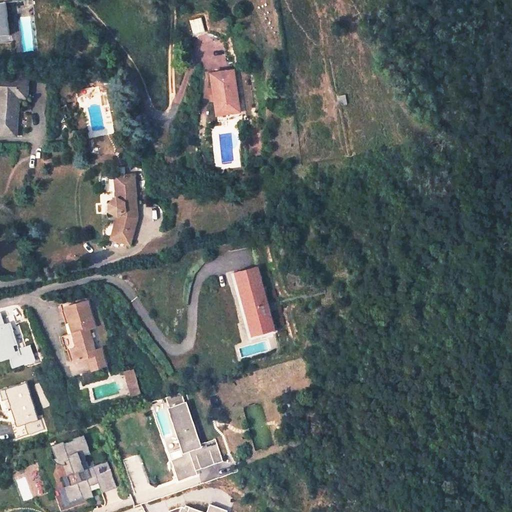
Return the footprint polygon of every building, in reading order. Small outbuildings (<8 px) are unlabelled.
[(0,36),(11,35),(8,3),(0,4),(0,36)] [(240,110),(234,62),(211,65),(218,113),(240,110)] [(22,98),(23,78),(0,75),(0,134),(11,135),(13,97),(22,98)] [(138,218),(129,177),(118,179),(119,186),(109,188),(112,203),(107,207),(108,215),(116,218),(114,240),(133,243),(138,218)] [(109,188),(119,186),(118,179),(108,181),(109,188)] [(258,268),(232,275),(250,335),(276,328),(258,268)] [(88,301),(81,303),(83,311),(90,309),(88,301)] [(83,311),(81,303),(64,309),(69,323),(75,321),(78,331),(71,333),(76,348),(66,350),(71,365),(76,363),(77,366),(89,362),(93,372),(108,367),(102,351),(94,353),(92,347),(95,345),(90,330),(96,328),(90,309),(83,311)] [(5,339),(0,340),(0,357),(13,354),(15,363),(31,359),(28,347),(22,349),(20,340),(6,344),(5,339)] [(136,369),(125,373),(132,396),(143,393),(136,369)] [(173,409),(189,458),(176,462),(183,482),(201,476),(200,472),(198,468),(225,459),(219,440),(204,445),(190,403),(189,404),(186,394),(172,398),(175,408),(173,409)] [(189,458),(173,409),(171,409),(184,450),(172,454),(182,482),(183,482),(176,462),(189,458)] [(93,487),(102,484),(103,489),(105,494),(121,488),(112,462),(91,469),(87,456),(94,453),(88,435),(76,439),(77,441),(68,444),(67,442),(55,446),(59,458),(56,460),(57,461),(59,463),(61,464),(64,465),(66,466),(69,465),(68,462),(73,460),(77,474),(70,476),(73,485),(67,488),(72,503),(86,499),(87,501),(97,497),(96,495),(95,491),(93,487)] [(198,468),(200,472),(227,463),(225,459),(198,468)]
